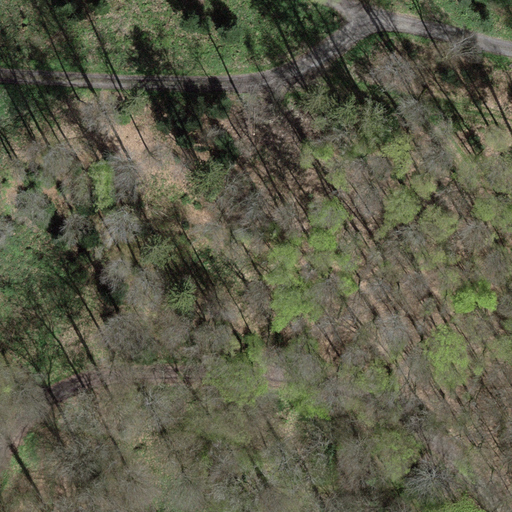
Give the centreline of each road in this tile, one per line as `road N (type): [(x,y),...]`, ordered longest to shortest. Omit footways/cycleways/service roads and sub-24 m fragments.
road 1 (track): [(0,73),(365,92),(511,128)]
road 2 (track): [(45,394),(124,378),(335,383),(420,432),(502,511)]
road 3 (track): [(511,52),(318,0)]
road 4 (track): [(422,105),(511,235)]
